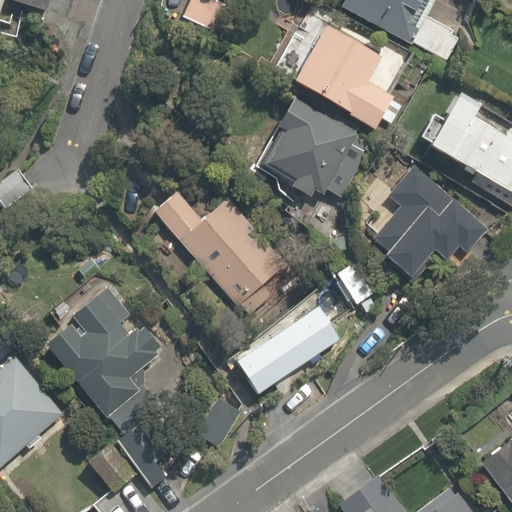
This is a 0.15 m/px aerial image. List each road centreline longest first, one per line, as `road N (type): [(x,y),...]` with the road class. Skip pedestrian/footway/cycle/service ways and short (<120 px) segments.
road 1 (tertiary): [(511,314),(229,511)]
road 2 (residential): [(68,162),(127,0)]
